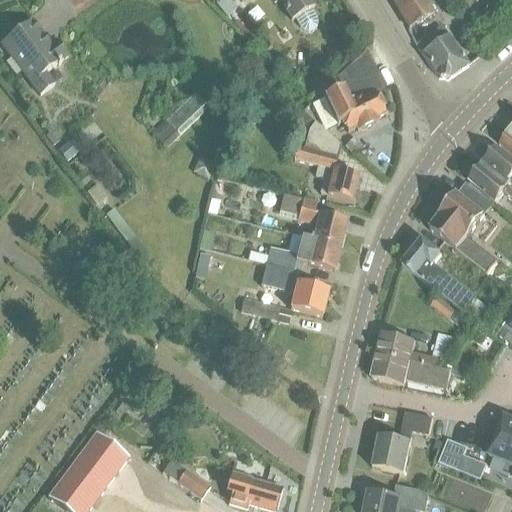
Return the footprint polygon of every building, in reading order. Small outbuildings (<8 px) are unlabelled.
[(228,0),(224,0),(216,6),(227,20),(238,12),(228,0)] [(292,23),(295,21),(301,30),(304,33),(309,34),(313,33),(316,30),(318,25),(316,21),(311,12),(314,10),(308,0),(271,0),(274,5),(280,2),(292,23)] [(389,0),(409,32),(433,17),(422,0),(389,0)] [(46,76),(68,59),(56,43),(51,47),(33,22),(1,46),(40,98),(55,87),(46,76)] [(468,69),(447,39),(441,30),(415,47),(422,56),(439,80),(439,82),(446,83),(468,69)] [(340,86),(321,96),(324,102),(331,116),(337,128),(343,125),(348,135),(356,131),(357,134),(379,123),(378,120),(386,117),(376,97),(385,92),(367,56),(340,86)] [(166,151),(208,110),(195,96),(152,136),(166,151)] [(303,114),(296,121),(310,133),(316,126),(303,114)] [(298,150),(294,165),(318,171),(315,179),(325,182),(321,197),(327,199),(351,205),(358,178),(335,172),(341,148),(316,126),(310,133),(305,152),(298,150)] [(511,132),(500,147),(511,156),(511,132)] [(51,135),(46,139),(53,148),(58,144),(51,135)] [(353,140),(343,151),(352,159),(362,148),(353,140)] [(59,152),(67,163),(79,154),(70,143),(59,152)] [(511,161),(498,150),(485,165),(511,187),(511,161)] [(511,187),(485,165),(480,172),(476,169),(469,178),(472,181),(470,184),(496,205),(503,196),(511,202),(511,187)] [(217,182),(217,199),(232,199),(232,182),(217,182)] [(97,187),(87,194),(96,207),(106,200),(97,187)] [(492,208),(466,187),(457,198),(456,198),(440,218),(442,220),(431,234),(486,278),(496,266),(465,242),(492,208)] [(284,198),(280,215),(300,220),(298,225),(312,229),(309,241),(313,242),(340,249),(346,224),(314,216),(316,207),(284,198)] [(216,215),(225,218),(228,207),(218,205),(216,215)] [(119,210),(110,216),(124,238),(133,233),(119,210)] [(268,260),(266,268),(300,276),(301,276),(303,267),(307,268),(333,274),(340,249),(313,242),(309,241),(302,239),(293,237),(288,257),(270,252),(268,260)] [(464,317),(475,303),(432,269),(442,257),(422,242),(422,243),(414,242),(410,247),(412,253),(413,255),(403,269),(464,317)] [(251,255),(248,263),(266,268),(268,260),(251,255)] [(199,257),(196,268),(207,271),(210,259),(199,257)] [(266,268),(261,288),(277,292),(295,297),(291,312),(292,312),(322,320),(329,294),(297,286),(300,276),(266,268)] [(245,300),(241,315),(289,327),(292,312),(291,312),(245,300)] [(437,302),(430,310),(448,323),(449,323),(459,331),(465,322),(454,315),(437,302)] [(475,303),(464,317),(493,340),(504,325),(475,303)] [(463,326),(453,339),(460,344),(470,332),(463,326)] [(382,335),(377,357),(440,372),(442,363),(432,361),(411,355),(415,344),(384,336),(383,336),(382,335)] [(440,372),(377,357),(371,381),(405,390),(407,383),(446,393),(451,375),(440,372)] [(462,380),(464,370),(454,368),(452,377),(462,380)] [(429,440),(433,423),(406,416),(399,444),(380,440),(372,471),(404,478),(413,437),(429,440)] [(511,424),(507,423),(508,422),(505,421),(504,424),(497,442),(491,456),(490,459),(492,460),(511,467),(511,424)] [(90,511),(106,491),(129,460),(123,456),(107,444),(96,436),(48,501),(63,511),(90,511)] [(439,466),(458,474),(467,452),(447,444),(439,466)] [(437,445),(433,454),(440,456),(444,448),(437,445)] [(171,463),(162,476),(176,486),(177,486),(202,503),(210,491),(185,474),(171,463)] [(276,511),(282,492),(250,483),(250,482),(232,476),(225,500),(232,501),(230,510),(238,511),(248,511),(250,508),(262,511),(276,511)] [(426,511),(429,500),(418,493),(396,488),(394,500),(369,495),(364,511),(426,511)]
